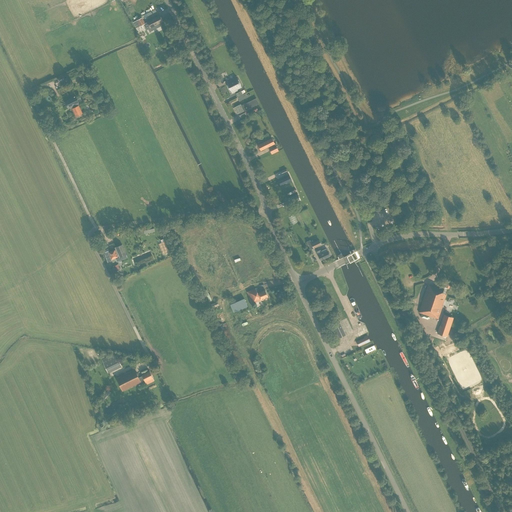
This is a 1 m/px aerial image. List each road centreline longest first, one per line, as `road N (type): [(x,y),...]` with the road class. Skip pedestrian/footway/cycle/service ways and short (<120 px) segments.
road 1 (unclassified): [(372,247),(501,511)]
road 2 (tertiary): [(409,511),(298,284)]
road 3 (tertiary): [(265,210),(166,0)]
road 4 (unclassified): [(265,210),(96,227)]
road 5 (unclassified): [(96,227),(91,239),(151,358)]
road 6 (tertiary): [(372,247),(415,234),(511,231)]
